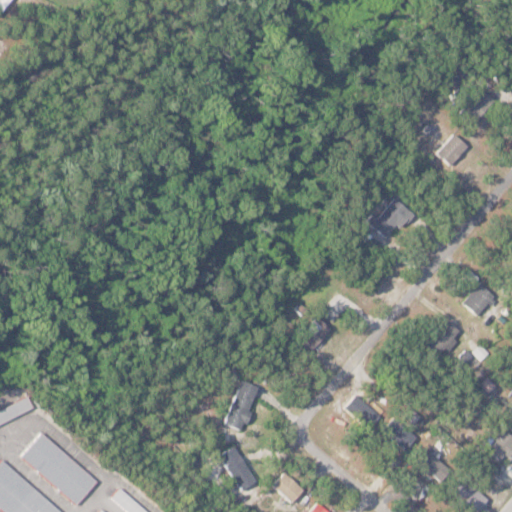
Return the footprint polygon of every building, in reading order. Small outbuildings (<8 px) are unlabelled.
[(488,102),(474,90),(454,114),(467,125),(488,102)] [(431,155),(445,167),(462,148),(449,135),(431,155)] [(361,222),(380,239),(392,226),(396,229),(408,216),(389,198),(371,218),(368,215),(361,222)] [(490,300),(474,285),(457,303),(472,318),(490,300)] [(325,330),(310,318),(289,344),(304,356),(325,330)] [(455,334),(439,320),(419,344),(435,358),(455,334)] [(237,431),(252,387),(234,381),(219,425),(237,431)] [(373,416),(349,395),(338,407),(361,430),(373,416)] [(0,422),(26,411),(21,398),(0,407),(0,422)] [(410,438),(387,418),(375,432),(398,452),(410,438)] [(494,462),(511,443),(498,430),(480,449),(494,462)] [(91,483),(35,434),(15,457),(71,506),(91,483)] [(249,482),(227,447),(212,456),(234,491),(249,482)] [(413,462),(434,482),(444,472),(423,451),(413,462)] [(0,511),(55,511),(0,465),(0,511)] [(286,503),(297,491),(278,474),(267,486),(286,503)] [(467,511),(472,511),(482,502),(458,477),(445,490),(467,511)] [(105,500),(119,511),(139,511),(113,490),(105,500)] [(304,511),(321,511),(312,503),(304,511)]
